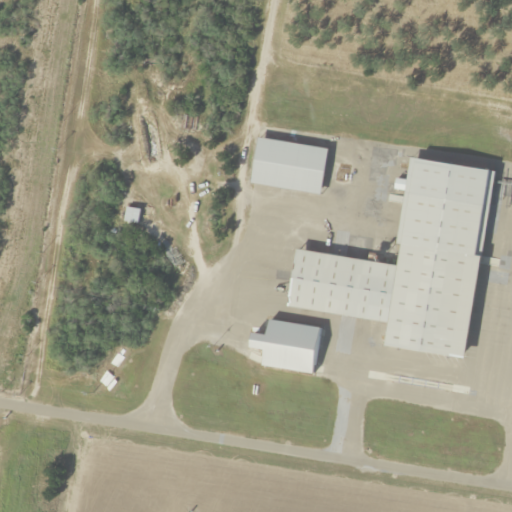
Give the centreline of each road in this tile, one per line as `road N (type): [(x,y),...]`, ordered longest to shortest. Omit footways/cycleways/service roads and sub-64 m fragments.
road 1 (residential): [(511,493),(0,407)]
road 2 (residential): [(0,305),(19,286),(63,0)]
